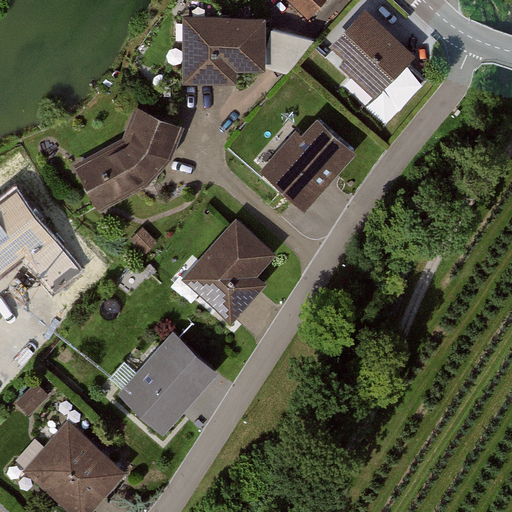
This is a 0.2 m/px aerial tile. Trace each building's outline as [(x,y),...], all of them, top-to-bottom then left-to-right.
[(325,0),(282,0),(306,21),(325,0)] [(358,8),(319,48),(372,98),(411,58),(358,8)] [(258,20),(177,21),(178,86),(259,85),(258,20)] [(69,168),(92,213),(129,198),(162,166),(180,128),(132,114),(120,143),(105,156),(69,168)] [(308,116),(258,173),(300,210),(350,152),(308,116)] [(230,223),(177,285),(220,321),(273,259),(230,223)] [(174,336),(118,400),(165,441),(221,377),(174,336)] [(65,423),(22,472),(67,511),(90,511),(124,473),(65,423)]
